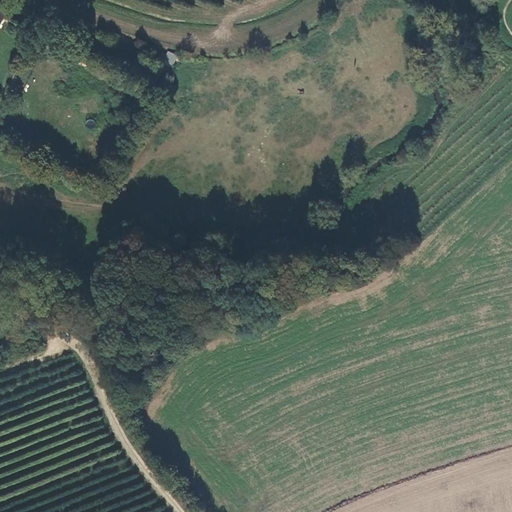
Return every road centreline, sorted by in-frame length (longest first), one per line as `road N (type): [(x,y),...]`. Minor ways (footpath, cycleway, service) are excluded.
road 1 (track): [(0,331),(51,332),(79,345),(117,434),(178,511)]
road 2 (track): [(356,511),(468,463),(511,455)]
